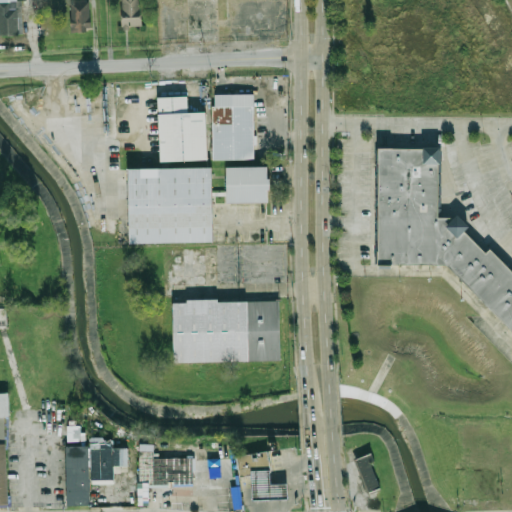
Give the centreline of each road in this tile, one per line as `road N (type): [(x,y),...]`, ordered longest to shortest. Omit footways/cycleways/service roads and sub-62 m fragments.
road 1 (secondary): [(297,0),(308,375)]
road 2 (secondary): [(330,373),(324,0)]
road 3 (tertiary): [(0,69),(325,56)]
